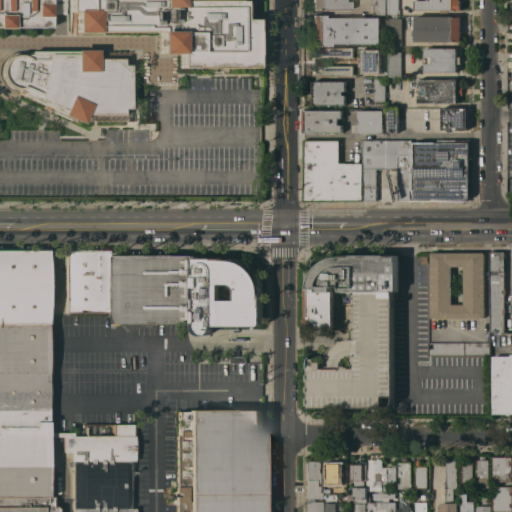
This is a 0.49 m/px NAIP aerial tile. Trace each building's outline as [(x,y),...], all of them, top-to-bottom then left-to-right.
[(0,0),(51,0),(51,27),(13,27),(13,28),(0,28),(0,0)] [(65,12),(65,0),(52,0),(52,12),(65,12)] [(97,32),(74,32),(74,11),(69,11),(69,0),(243,0),(243,18),(255,18),(255,67),(180,67),(179,53),(158,53),(158,31),(145,30),(97,32)] [(312,9),(312,0),(344,0),(344,1),(349,1),(349,9),(312,9)] [(386,0),(386,15),(373,15),(373,0),(386,0)] [(387,0),(398,0),(398,9),(399,9),(399,15),(398,15),(398,14),(387,14),(387,0)] [(461,0),(461,10),(449,10),(449,12),(441,12),(441,10),(415,10),(415,0),(461,0)] [(380,43),(329,43),(329,46),(312,46),(312,15),(324,15),(324,17),(380,17),(380,43)] [(460,16),(460,41),(414,41),(414,16),(460,16)] [(401,45),(387,45),(387,17),(399,17),(399,18),(400,18),(401,45)] [(312,57),(312,47),(353,47),(353,57),(312,57)] [(457,48),(457,56),(460,56),(460,63),(457,63),(457,72),(424,72),(424,63),(429,63),(429,57),(425,57),(425,48),(457,48)] [(380,73),(361,73),(361,49),(380,49),(380,73)] [(114,121),(83,121),(82,123),(76,120),(75,122),(43,108),(45,104),(19,93),(19,92),(11,89),(8,87),(6,85),(3,83),(1,79),(0,77),(0,63),(2,60),(4,58),(7,55),(11,54),(13,53),(18,52),(28,52),(31,51),(76,50),(98,50),(98,51),(114,51),(130,51),(130,108),(114,108),(114,121)] [(401,76),(388,76),(388,52),(401,52),(401,76)] [(313,75),(312,65),(353,65),(353,75),(313,75)] [(385,101),(374,101),(374,78),(385,78),(385,101)] [(457,79),(457,78),(457,87),(462,87),(462,95),(457,95),(457,103),(449,103),(449,102),(418,103),(418,94),(419,94),(419,88),(418,88),(418,79),(457,79)] [(313,105),(313,81),(346,81),(346,91),(348,91),(348,95),(346,95),(346,104),(313,105)] [(130,108),(130,121),(114,121),(114,108),(130,108)] [(398,132),(387,132),(387,108),(398,108),(398,132)] [(442,129),(442,108),(467,108),(467,129),(442,129)] [(338,110),(338,109),(342,109),(342,118),(338,118),(338,124),(342,124),(342,133),(304,133),(304,132),(303,132),(303,111),(304,111),(304,110),(338,110)] [(358,133),(358,131),(357,131),(357,124),(358,124),(358,118),(357,118),(357,112),(358,112),(358,110),(383,110),(383,132),(358,133)] [(414,172),(414,142),(437,142),(437,139),(470,139),(470,159),(472,159),(472,164),(470,164),(470,197),(467,200),(412,200),(412,172),(414,172)] [(363,200),(352,200),(352,203),(304,202),(304,140),(339,140),(339,163),(362,163),(363,200)] [(412,200),(397,200),(398,169),(376,169),(376,200),(363,200),(362,163),(363,140),(411,140),(411,172),(412,172),(412,200)] [(0,323),(0,251),(46,251),(47,324),(0,323)] [(115,313),(65,313),(64,251),(115,251),(115,252),(115,313)] [(192,323),(115,323),(115,313),(115,252),(119,252),(119,253),(120,253),(120,255),(193,256),(192,323)] [(430,253),(484,252),(484,317),(431,318),(430,253)] [(505,333),(491,333),(490,252),(504,252),(505,333)] [(323,361),(323,368),(325,368),(325,361),(326,358),(328,353),(331,349),(335,345),(339,342),(343,340),(346,339),(350,339),(354,338),(354,291),(340,291),(340,286),(333,286),(333,327),(318,327),(318,328),(304,328),(304,318),(305,318),(305,288),(308,288),(308,287),(308,284),(309,281),(310,277),(311,273),(314,270),(317,266),(319,264),(323,261),(327,259),(333,257),(339,256),(342,254),(397,254),(397,290),(393,290),(393,300),(395,300),(395,306),(393,306),(393,401),(393,403),(392,404),(390,406),(388,407),(386,407),(309,408),(309,378),(321,378),(321,361),(323,361)] [(193,256),(198,256),(198,257),(199,257),(199,258),(224,258),(225,258),(225,259),(227,259),(227,260),(234,260),(242,263),(248,268),(254,275),(257,284),(260,295),(260,324),(259,326),(212,326),(210,331),(207,334),(203,335),(199,335),(195,332),(193,329),(192,323),(193,256)] [(0,410),(0,323),(47,324),(47,410),(0,410)] [(489,342),(489,355),(429,355),(429,342),(489,342)] [(511,414),(505,414),(493,414),(493,408),(492,408),(492,356),(510,356),(510,354),(511,354),(511,414)] [(230,363),(230,355),(245,355),(245,362),(230,363)] [(321,378),(309,378),(309,358),(314,358),(314,363),(317,363),(317,361),(321,361),(321,378)] [(0,410),(47,410),(47,432),(47,436),(47,497),(0,497),(0,410)] [(188,495),(188,411),(188,410),(261,410),(261,494),(188,495)] [(188,511),(175,511),(175,502),(174,502),(173,500),(173,498),(174,496),(178,496),(178,492),(174,492),(173,491),(173,488),(174,487),(175,486),(174,436),(178,436),(178,411),(188,411),(188,495),(188,511)] [(112,424),(112,436),(132,436),(132,424),(112,424)] [(72,461),(71,461),(71,452),(62,452),(62,436),(72,436),(112,436),(132,436),(133,436),(133,461),(72,461)] [(429,464),(423,464),(423,460),(421,460),(421,453),(429,453),(429,464)] [(511,481),(493,481),(493,457),(504,457),(504,455),(510,455),(510,457),(511,457),(511,481)] [(489,471),(489,473),(488,473),(488,484),(477,484),(477,472),(476,472),(476,469),(477,469),(477,459),(480,459),(480,456),(485,456),(485,460),(488,459),(489,471)] [(396,484),(386,484),(386,490),(368,490),(368,480),(368,477),(368,469),(368,459),(376,459),(376,458),(378,458),(381,459),(382,459),(382,467),(396,467),(396,484)] [(398,461),(403,461),(403,458),(407,458),(407,461),(411,461),(411,488),(409,488),(409,491),(399,491),(399,488),(398,488),(398,482),(401,483),(401,476),(398,476),(398,461)] [(306,493),(306,462),(307,462),(307,461),(314,460),(321,461),(321,473),(322,473),(323,483),(316,483),(316,485),(318,485),(318,493),(315,493),(306,493)] [(415,460),(421,460),(421,466),(427,466),(427,487),(415,487),(415,466),(415,460)] [(446,491),(444,491),(444,488),(446,488),(446,460),(457,460),(457,488),(453,488),(453,500),(446,500),(446,491)] [(461,460),(473,460),(473,482),(461,482),(461,460)] [(133,461),(134,463),(130,463),(130,508),(133,508),(133,511),(72,511),(73,465),(70,465),(70,461),(72,461),(133,461)] [(342,483),(341,483),(341,488),(336,488),(336,490),(328,490),(328,483),(327,483),(327,464),(329,464),(329,462),(340,462),(340,464),(342,464),(342,483)] [(350,464),(357,464),(357,462),(360,462),(367,462),(367,480),(364,480),(364,485),(354,485),(354,480),(350,480),(350,464)] [(511,486),(511,511),(493,511),(493,486),(511,486)] [(366,502),(354,502),(354,492),(353,492),(353,487),(366,487),(366,502)] [(368,511),(368,502),(376,502),(376,501),(382,501),(382,500),(374,500),(374,499),(373,499),(373,494),(370,494),(370,493),(395,493),(395,498),(389,498),(389,502),(396,502),(396,511),(368,511)] [(474,501),(474,511),(461,511),(461,494),(463,494),(463,493),(467,493),(467,501),(474,501)] [(261,494),(261,511),(188,511),(188,495),(261,494)] [(0,511),(0,497),(47,497),(52,496),(52,506),(56,506),(56,507),(58,507),(58,511),(0,511)] [(414,500),(412,500),(412,502),(410,502),(410,503),(409,503),(409,511),(399,511),(399,505),(399,496),(414,496),(414,500)] [(306,511),(306,501),(307,501),(307,499),(314,498),(314,501),(321,501),(321,511),(306,511)] [(426,511),(414,511),(414,501),(426,501),(426,511)] [(457,511),(439,511),(439,507),(441,507),(441,502),(457,502),(457,511)] [(322,511),(322,504),(336,503),(336,511),(322,511)] [(354,511),(355,503),(365,503),(365,511),(367,511),(354,511)]
